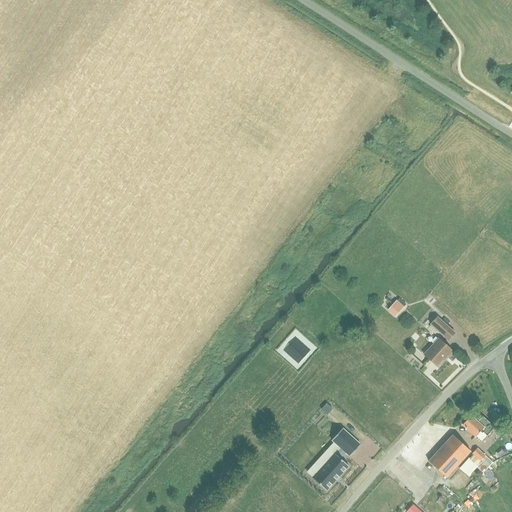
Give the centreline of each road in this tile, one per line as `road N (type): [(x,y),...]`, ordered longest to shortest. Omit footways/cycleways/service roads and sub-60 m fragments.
road 1 (unclassified): [(511,133),(301,0)]
road 2 (unclassified): [(340,511),(493,354)]
